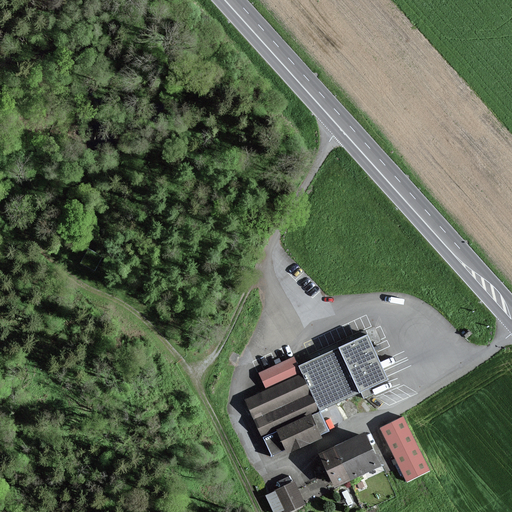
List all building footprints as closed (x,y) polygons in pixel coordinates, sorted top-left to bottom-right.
[(386,380),(366,336),(337,349),(357,393),(386,380)] [(357,393),(337,349),(297,368),(317,412),(357,393)] [(316,435),(326,431),(317,412),(297,368),(293,358),(259,373),(267,391),(247,401),(272,455),(286,448),(287,452),(318,438),(316,435)] [(429,471),(402,418),(379,429),(406,483),(429,471)] [(379,466),(363,434),(334,448),(349,480),(379,466)] [(333,488),(349,480),(334,448),(318,455),(319,457),(316,459),(322,470),(324,469),(333,488)] [(294,482),(277,490),(286,511),(289,511),(304,506),(294,482)]
